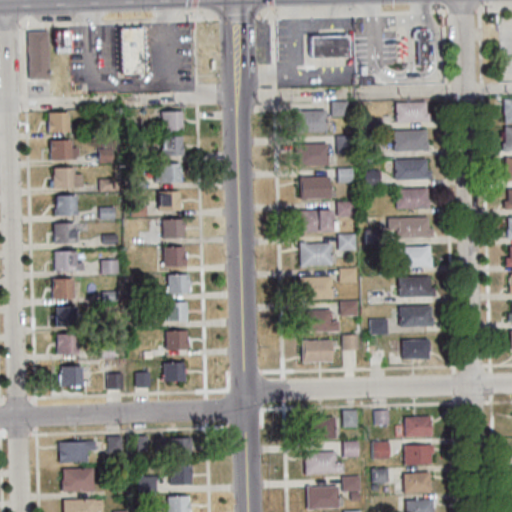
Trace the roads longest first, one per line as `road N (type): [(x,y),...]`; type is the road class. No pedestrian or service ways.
road 1 (residential): [(511,384),(283,391),(206,412),(0,418)]
road 2 (residential): [(475,511),(458,0)]
road 3 (residential): [(19,511),(3,0)]
road 4 (tertiary): [(245,400),(233,0)]
